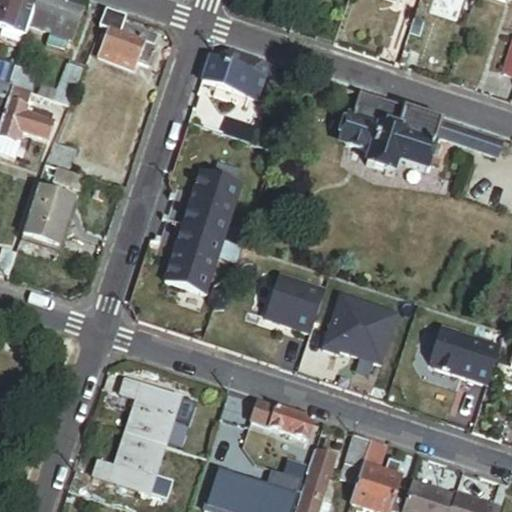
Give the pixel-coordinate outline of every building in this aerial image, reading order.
[(0,0),(0,36),(19,42),(23,29),(31,0),(0,0)] [(41,0),(31,0),(23,29),(46,36),(66,42),(70,43),(80,12),(41,0)] [(120,21),(100,15),(95,30),(103,33),(97,51),(136,64),(145,67),(151,48),(150,48),(153,39),(118,28),(120,21)] [(413,18),(402,52),(412,55),(424,22),(413,18)] [(66,42),(46,36),(42,49),(62,55),(66,42)] [(511,45),(500,79),(511,83),(511,45)] [(136,64),(97,51),(95,60),(134,72),(136,64)] [(247,77),(252,64),(241,61),(229,57),(209,63),(202,87),(259,105),(266,84),(247,77)] [(50,106),(66,111),(78,72),(63,67),(54,94),(50,106)] [(0,71),(0,90),(3,91),(8,74),(0,71)] [(35,83),(8,74),(3,91),(10,93),(30,100),(35,83)] [(268,107),(282,111),(291,85),(277,81),(268,107)] [(0,125),(10,93),(3,91),(0,90),(0,125)] [(54,94),(40,90),(36,102),(50,106),(54,94)] [(30,100),(10,93),(0,125),(0,143),(20,150),(23,140),(48,148),(54,129),(48,127),(32,122),(35,114),(27,111),(31,100),(30,100)] [(501,147),(358,100),(351,121),(345,123),(338,144),(342,151),(368,161),(364,170),(392,180),(396,168),(425,177),(436,144),(495,163),(501,147)] [(50,119),(35,114),(32,122),(48,127),(50,119)] [(0,158),(15,163),(20,150),(0,143),(0,158)] [(76,155),(53,148),(47,164),(70,172),(76,155)] [(86,190),(88,184),(45,170),(43,176),(55,180),(86,190)] [(222,247),(241,189),(201,176),(182,234),(222,247)] [(86,190),(55,180),(52,188),(83,197),(86,190)] [(75,205),(37,193),(22,241),(59,253),(75,205)] [(59,253),(22,241),(20,244),(62,258),(78,206),(75,205),(59,253)] [(205,300),(222,247),(182,234),(165,287),(205,300)] [(0,259),(0,281),(7,284),(15,259),(2,255),(0,259)] [(309,340),(323,298),(278,283),(264,325),(309,340)] [(221,293),(210,294),(206,305),(212,313),(223,311),(228,301),(221,293)] [(337,301),(320,354),(381,373),(398,320),(337,301)] [(484,390),(497,355),(436,334),(426,365),(429,371),(484,390)] [(135,405),(124,437),(162,450),(178,404),(125,385),(120,400),(135,405)] [(312,427),(227,399),(221,420),(306,448),(312,427)] [(162,450),(124,437),(113,469),(97,464),(91,482),(144,500),(162,450)] [(371,446),(353,441),(339,484),(357,489),(371,446)] [(371,446),(357,489),(350,509),(358,511),(389,511),(399,483),(377,475),(378,471),(385,451),(371,446)] [(399,456),(385,451),(378,471),(393,476),(399,456)] [(321,511),(338,461),(315,454),(307,479),(310,480),(299,511),(321,511)] [(411,488),(403,511),(451,511),(455,503),(411,488)] [(451,511),(494,511),(456,500),(455,503),(451,511)]
